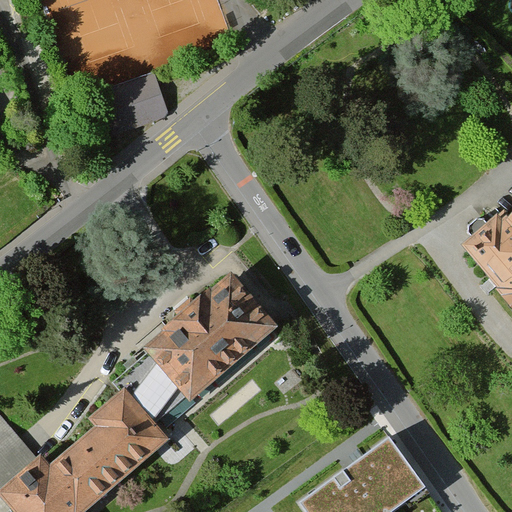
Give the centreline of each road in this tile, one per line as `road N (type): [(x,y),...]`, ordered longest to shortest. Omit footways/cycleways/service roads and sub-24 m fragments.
road 1 (residential): [(203,116),(479,511)]
road 2 (residential): [(203,116),(0,272)]
road 3 (residential): [(342,0),(203,116)]
